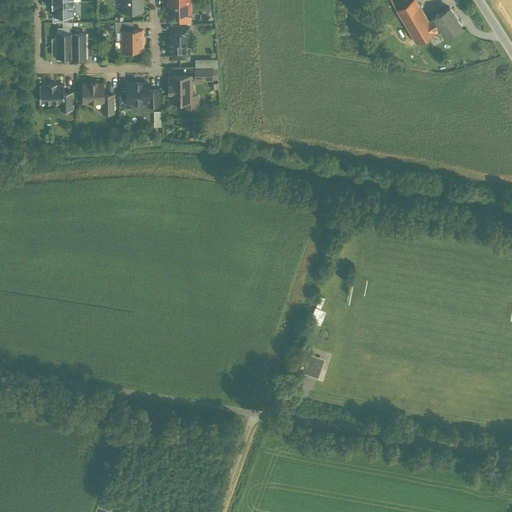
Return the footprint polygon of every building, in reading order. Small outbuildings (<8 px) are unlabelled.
[(74,0),(52,0),(52,8),(53,8),(53,7),(53,14),(53,15),(63,15),(68,15),(74,15),(74,14),(74,0)] [(122,0),(123,9),(142,9),(142,0),(122,0)] [(169,0),(169,12),(171,12),(172,13),(178,13),(179,12),(186,12),(186,0),(169,0)] [(390,0),(396,8),(409,0),(390,0)] [(428,19),(417,0),(409,0),(396,8),(405,23),(417,42),(435,31),(436,32),(436,31),(428,19)] [(449,6),(433,16),(428,19),(436,31),(441,28),(445,36),(461,26),(449,6)] [(133,21),(115,21),(116,30),(123,30),(134,29),(133,21)] [(189,25),(172,25),(172,35),(186,35),(186,36),(189,36),(189,25)] [(134,29),(123,30),(123,49),(143,48),(142,29),(134,29)] [(72,33),(57,33),(57,45),(58,55),(72,55),(72,33)] [(86,33),(72,33),(72,55),(87,55),(86,45),(86,33)] [(172,35),(170,35),(169,35),(169,36),(170,36),(170,56),(170,57),(185,57),(186,57),(186,56),(186,36),(186,35),(172,35)] [(212,67),(196,67),(196,79),(212,78),(212,76),(212,67)] [(191,75),(170,75),(170,84),(170,92),(170,100),(188,100),(191,97),(191,75)] [(141,82),(141,81),(135,81),(135,82),(128,82),(128,101),(148,101),(149,101),(149,89),(149,82),(141,82)] [(57,82),(48,82),(48,85),(41,85),(41,84),(40,84),(40,101),(41,101),(61,101),(65,101),(64,91),(64,84),(57,84),(57,82)] [(97,83),(97,82),(90,82),(90,83),(83,83),(84,101),(103,101),(104,101),(104,94),(103,83),(97,83)] [(160,89),(149,89),(149,101),(148,101),(148,105),(160,105),(160,89)] [(72,91),(64,91),(65,101),(61,101),(61,108),(60,108),(60,109),(72,108),(72,91)] [(113,94),(104,94),(104,101),(103,101),(103,112),(114,111),(113,94)] [(326,359),(307,353),(301,370),(320,377),(326,359)]
